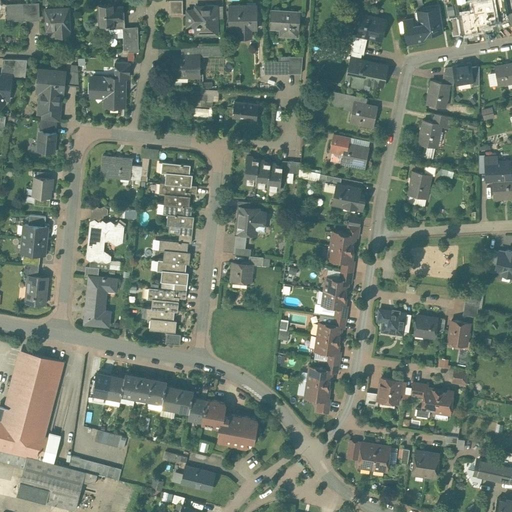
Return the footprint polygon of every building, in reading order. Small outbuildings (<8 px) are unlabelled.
[(182,0),(169,0),(170,13),(183,13),(182,0)] [(492,0),(481,0),(472,2),(475,2),(477,14),(475,14),(476,25),(477,25),(496,22),(492,0)] [(22,3),(8,4),(8,20),(23,19),(22,3)] [(38,3),(27,3),(27,19),(39,19),(38,3)] [(123,5),(115,6),(115,3),(98,4),(99,24),(110,23),(110,28),(124,28),(123,5)] [(217,5),(195,6),(195,9),(187,10),(187,26),(199,26),(199,34),(217,34),(217,5)] [(257,5),(229,5),(229,28),(239,28),(239,33),(250,33),(250,37),(251,37),(251,28),(257,28),(257,5)] [(69,7),(46,8),(47,30),(59,29),(59,35),(70,35),(69,29),(70,29),(69,7)] [(438,7),(418,10),(420,23),(422,34),(442,31),(438,7)] [(299,12),(272,10),(271,28),(289,29),(288,36),(298,36),(299,22),(297,22),(298,17),(299,17),(299,12)] [(475,14),(470,15),(469,12),(462,13),(465,33),(478,31),(477,25),(476,25),(475,14)] [(462,13),(456,14),(456,16),(459,34),(465,33),(462,13)] [(385,19),(361,14),(357,34),(366,36),(381,39),(385,19)] [(456,16),(450,18),(452,35),(459,34),(456,16)] [(412,19),(403,20),(407,43),(423,40),(422,34),(420,23),(413,24),(412,19)] [(137,29),(123,30),(124,45),(138,44),(137,29)] [(357,34),(339,38),(338,41),(350,44),(352,44),(352,43),(353,43),(354,39),(356,37),(365,39),(366,36),(357,34)] [(365,39),(356,37),(354,39),(353,43),(352,43),(352,44),(350,44),(363,47),(365,39)] [(338,41),(336,48),(349,51),(350,44),(338,41)] [(363,47),(350,44),(349,51),(362,53),(363,47)] [(349,51),(336,48),(335,57),(348,59),(348,58),(347,58),(349,51)] [(362,53),(349,51),(347,58),(348,58),(357,60),(357,59),(361,60),(362,53)] [(199,55),(173,55),(173,76),(199,76),(199,55)] [(302,57),(289,56),(289,61),(289,74),(301,74),(302,57)] [(16,58),(3,58),(1,73),(11,75),(14,75),(16,58)] [(361,60),(357,59),(357,60),(353,79),(383,85),(387,65),(361,60)] [(129,61),(115,61),(115,77),(125,77),(129,77),(129,61)] [(279,61),(264,61),(264,74),(289,74),(289,61),(279,61)] [(511,62),(495,66),(496,72),(498,84),(511,81),(511,62)] [(470,63),(453,66),(455,76),(456,83),(472,81),(473,81),(471,67),(470,63)] [(479,65),(471,67),(473,81),(472,81),(473,85),(479,84),(479,65)] [(453,66),(445,67),(444,73),(455,76),(453,66)] [(66,71),(38,68),(38,69),(39,69),(38,79),(39,79),(38,88),(36,88),(36,89),(46,90),(60,91),(60,84),(64,84),(66,71)] [(78,71),(71,70),(69,84),(79,85),(78,71)] [(496,72),(490,72),(488,75),(490,85),(498,84),(496,72)] [(0,105),(1,106),(4,103),(6,91),(10,87),(11,75),(1,73),(0,73),(0,105)] [(455,76),(444,73),(442,82),(449,83),(449,84),(453,85),(455,76)] [(115,77),(92,76),(91,92),(108,92),(107,104),(124,105),(124,91),(122,91),(123,85),(125,85),(125,77),(115,77)] [(442,82),(432,80),(427,103),(445,107),(449,84),(449,83),(442,82)] [(219,90),(201,89),(200,99),(219,101),(219,90)] [(60,91),(46,90),(45,100),(40,99),(39,112),(44,113),(43,119),(57,120),(58,120),(61,91),(60,91)] [(345,93),(333,90),(332,98),(344,101),(344,100),(345,93)] [(358,95),(345,93),(344,100),(353,102),(354,101),(357,102),(358,95)] [(258,103),(234,100),(234,108),(237,109),(236,117),(256,120),(258,103)] [(357,102),(354,101),(353,102),(350,121),(373,126),(377,106),(357,102)] [(482,108),(485,119),(496,116),(493,105),(482,108)] [(194,117),(212,118),(212,108),(194,107),(194,117)] [(447,116),(435,113),(434,122),(441,123),(441,124),(445,125),(447,116)] [(43,119),(40,119),(39,128),(57,130),(57,120),(43,119)] [(423,120),(419,143),(436,147),(441,124),(441,123),(434,122),(423,120)] [(56,132),(39,131),(37,149),(54,151),(56,132)] [(350,136),(337,134),(335,141),(345,143),(345,142),(348,143),(350,136)] [(345,143),(335,141),(333,140),(331,150),(341,152),(341,150),(343,151),(345,143)] [(348,143),(345,142),(345,143),(343,151),(341,162),(365,167),(369,147),(348,143)] [(132,158),(103,155),(101,175),(120,177),(120,175),(130,176),(129,178),(130,178),(131,165),(132,158)] [(254,159),(252,157),(247,156),(247,158),(245,159),(245,162),(246,164),(245,172),(244,173),(245,174),(244,182),(250,182),(251,181),(251,179),(256,180),(255,185),(256,185),(258,159),(254,159)] [(149,157),(143,157),(141,175),(147,176),(149,157)] [(265,162),(263,160),(258,159),(256,185),(261,186),(262,185),(263,182),(267,183),(267,188),(270,163),(265,162)] [(497,161),(485,162),(486,180),(493,180),(492,180),(511,179),(510,160),(497,161)] [(190,164),(162,161),(161,172),(166,172),(165,182),(165,183),(186,185),(191,185),(192,174),(189,173),(190,164)] [(275,163),(270,163),(267,188),(273,189),(274,188),(274,186),(279,186),(278,190),(279,190),(280,183),(282,182),(280,181),(282,166),(277,165),(275,163)] [(437,166),(425,164),(423,173),(431,174),(431,175),(435,175),(437,166)] [(142,166),(131,165),(130,178),(140,179),(142,166)] [(423,173),(413,170),(408,194),(426,198),(431,175),(431,174),(423,173)] [(328,175),(320,173),(318,180),(327,182),(328,175)] [(341,178),(328,175),(327,182),(336,184),(336,183),(340,184),(341,178)] [(50,177),(35,176),(33,195),(50,196),(52,178),(50,177)] [(511,178),(511,179),(492,180),(493,180),(493,198),(511,196),(511,178)] [(186,185),(165,183),(165,182),(160,182),(159,193),(165,194),(164,203),(189,206),(189,205),(191,192),(185,192),(186,185)] [(340,184),(336,183),(336,184),(333,203),(356,208),(358,197),(360,188),(340,184)] [(191,185),(186,185),(185,192),(191,192),(196,193),(197,185),(191,185)] [(189,206),(164,203),(163,213),(168,214),(167,224),(180,225),(193,227),(194,215),(191,215),(192,205),(189,205),(189,206)] [(96,205),(92,207),(91,217),(89,219),(90,220),(95,219),(98,221),(100,220),(100,219),(101,219),(101,220),(102,219),(103,215),(107,213),(108,208),(104,206),(100,208),(96,205)] [(250,207),(239,206),(239,207),(237,232),(256,234),(256,227),(264,227),(265,212),(258,211),(258,208),(250,207)] [(46,216),(30,214),(29,224),(45,225),(46,216)] [(361,217),(349,215),(348,223),(360,225),(361,217)] [(95,219),(90,220),(86,257),(90,260),(94,258),(98,261),(102,259),(106,262),(111,260),(111,255),(107,252),(103,254),(104,241),(108,239),(116,244),(122,241),(124,225),(118,221),(114,223),(110,220),(106,222),(102,219),(101,220),(101,219),(100,219),(100,220),(98,221),(95,219)] [(29,224),(25,223),(23,238),(46,240),(47,226),(29,224)] [(360,225),(348,224),(347,233),(355,234),(355,236),(358,236),(360,225)] [(193,227),(180,225),(179,233),(192,234),(193,227)] [(347,233),(333,231),(331,245),(353,248),(355,236),(355,234),(347,233)] [(192,234),(179,233),(179,241),(188,242),(191,243),(192,234)] [(247,235),(235,234),(233,253),(249,255),(250,255),(251,248),(245,247),(247,235)] [(46,240),(23,238),(22,252),(24,252),(40,253),(44,254),(46,240)] [(179,241),(160,239),(159,249),(164,250),(163,260),(186,262),(186,263),(189,263),(190,251),(187,251),(188,242),(179,241)] [(353,248),(331,245),(329,258),(342,260),(351,262),(351,260),(353,248)] [(499,252),(486,249),(484,267),(496,269),(499,252)] [(511,250),(507,250),(507,252),(500,250),(499,252),(496,269),(503,271),(503,273),(511,275),(511,273),(511,272),(511,250)] [(40,253),(24,252),(23,261),(25,262),(39,263),(40,253)] [(250,255),(249,255),(248,263),(252,263),(251,264),(262,265),(263,256),(250,255)] [(186,262),(163,260),(158,259),(157,270),(162,270),(161,280),(174,282),(187,283),(188,272),(185,271),(186,263),(186,262)] [(351,262),(342,260),(341,269),(353,271),(354,260),(351,260),(351,262)] [(248,263),(234,261),(233,270),(231,271),(231,277),(232,278),(232,279),(250,281),(251,264),(252,263),(248,263)] [(39,263),(25,262),(24,274),(28,275),(29,274),(38,275),(39,263)] [(99,267),(86,266),(85,275),(89,275),(98,276),(99,267)] [(353,271),(341,269),(340,278),(348,279),(348,281),(351,282),(353,271)] [(38,275),(29,274),(28,275),(26,302),(45,304),(48,276),(38,275)] [(98,276),(89,275),(86,308),(88,308),(104,310),(105,293),(103,293),(104,288),(116,289),(117,277),(98,276)] [(340,278),(327,276),(325,290),(346,293),(348,281),(348,279),(340,278)] [(404,281),(396,280),(394,292),(402,293),(404,281)] [(187,283),(174,282),(174,289),(174,290),(186,291),(187,283)] [(174,289),(149,287),(147,298),(152,299),(151,308),(175,310),(174,310),(178,311),(179,297),(173,297),(174,290),(174,289)] [(186,291),(174,290),(173,297),(179,297),(186,298),(186,291)] [(346,293),(325,290),(323,304),(336,306),(344,307),(344,305),(346,293)] [(480,292),(466,290),(465,302),(478,304),(480,292)] [(478,304),(465,302),(463,314),(477,316),(478,304)] [(336,306),(323,304),(321,313),(334,315),(336,306)] [(344,307),(336,306),(334,315),(346,317),(348,306),(344,305),(344,307)] [(151,308),(147,307),(146,318),(150,318),(149,328),(176,331),(177,320),(174,320),(174,310),(175,310),(151,308)] [(104,310),(88,308),(87,313),(85,312),(84,323),(107,325),(108,310),(104,310)] [(386,310),(379,309),(378,320),(383,320),(385,311),(386,311),(386,310)] [(386,311),(385,311),(383,320),(382,323),(383,325),(382,330),(394,332),(395,329),(403,330),(405,313),(394,311),(394,312),(386,311)] [(334,315),(321,313),(320,322),(333,324),(334,315)] [(437,317),(417,314),(415,333),(434,336),(437,317)] [(346,317),(334,315),(333,324),(341,325),(341,327),(345,327),(346,317)] [(288,339),(291,320),(283,319),(280,337),(288,339)] [(470,322),(451,319),(448,341),(466,344),(467,337),(470,336),(470,332),(469,329),(470,322)] [(333,324),(320,322),(318,336),(339,339),(341,327),(341,325),(333,324)] [(181,334),(167,332),(165,342),(180,344),(181,334)] [(339,339),(318,336),(316,349),(329,351),(337,353),(338,351),(339,339)] [(5,425),(0,423),(0,448),(11,451),(27,455),(43,460),(49,436),(45,435),(57,388),(48,385),(55,359),(24,351),(5,425)] [(337,353),(329,351),(327,360),(339,362),(341,351),(338,351),(337,353)] [(339,362),(327,360),(326,368),(332,369),(331,371),(338,372),(339,362)] [(326,368),(310,366),(308,380),(330,383),(331,371),(332,369),(326,368)] [(469,370),(455,368),(453,380),(467,382),(469,370)] [(111,374),(97,371),(93,392),(107,395),(111,374)] [(139,375),(125,373),(125,377),(122,394),(135,396),(139,375)] [(125,377),(111,374),(107,395),(121,398),(122,394),(125,377)] [(153,378),(139,375),(135,396),(149,399),(153,378)] [(401,379),(381,377),(379,392),(378,399),(398,402),(401,379)] [(167,381),(153,378),(149,399),(163,402),(166,385),(167,381)] [(330,383),(308,380),(306,396),(318,398),(327,400),(327,398),(330,383)] [(428,384),(413,381),(411,393),(424,395),(425,387),(427,387),(428,384)] [(166,385),(163,402),(162,405),(176,408),(180,387),(166,385)] [(194,390),(180,387),(176,408),(189,411),(190,411),(192,396),(193,396),(194,390)] [(427,387),(425,387),(424,395),(422,407),(422,408),(430,409),(436,410),(439,389),(427,387)] [(453,391),(439,389),(436,410),(450,412),(453,391)] [(379,392),(367,391),(365,402),(378,404),(378,399),(379,392)] [(193,396),(192,396),(190,411),(189,411),(188,417),(202,420),(206,398),(193,396)] [(218,400),(213,399),(212,399),(206,398),(202,420),(203,420),(203,419),(214,421),(214,423),(215,426),(219,426),(220,426),(221,430),(220,430),(218,438),(219,440),(238,443),(238,444),(246,446),(249,444),(247,441),(252,438),(253,439),(252,440),(253,440),(249,433),(256,428),(257,420),(256,418),(251,417),(250,416),(243,415),(242,415),(230,413),(229,414),(224,413),(226,404),(224,402),(219,401),(218,400)] [(327,400),(318,398),(317,410),(329,412),(331,398),(327,398),(327,400)] [(422,407),(418,406),(416,407),(415,414),(416,415),(427,417),(429,416),(430,409),(422,408),(422,407)] [(98,429),(95,440),(101,442),(104,430),(98,429)] [(109,432),(104,430),(101,442),(106,443),(109,432)] [(115,433),(109,432),(106,443),(112,445),(115,433)] [(121,435),(115,433),(112,445),(118,446),(121,435)] [(127,436),(121,435),(118,446),(124,448),(127,436)] [(458,437),(446,435),(445,447),(457,448),(458,437)] [(350,440),(348,456),(357,458),(359,441),(350,440)] [(370,443),(362,441),(359,466),(360,464),(372,466),(372,468),(376,444),(376,443),(376,444),(370,443)] [(390,446),(382,444),(382,445),(377,444),(376,444),(372,468),(373,468),(373,467),(386,468),(385,470),(386,470),(388,462),(396,463),(397,451),(389,450),(390,446)] [(11,451),(0,448),(0,460),(8,462),(11,451)] [(410,449),(403,448),(401,462),(408,463),(410,449)] [(439,453),(416,450),(412,473),(436,476),(439,453)] [(27,455),(11,451),(8,462),(24,466),(27,455)] [(188,455),(175,452),(173,459),(187,462),(188,455)] [(511,455),(503,454),(501,463),(511,464),(511,455)] [(43,460),(27,455),(24,466),(17,494),(46,502),(47,498),(76,506),(86,471),(84,470),(78,469),(70,467),(43,460)] [(81,457),(71,455),(70,467),(78,469),(81,457)] [(87,459),(81,457),(78,469),(84,470),(87,459)] [(480,458),(476,461),(474,470),(477,474),(483,475),(486,459),(480,458)] [(93,460),(87,459),(84,470),(86,471),(90,472),(93,460)] [(511,464),(501,463),(486,459),(483,475),(511,481),(511,464)] [(98,462),(93,460),(90,472),(95,473),(98,462)] [(104,464),(98,462),(95,473),(101,475),(104,464)] [(110,465),(104,464),(101,475),(107,476),(110,465)] [(116,467),(110,465),(107,476),(113,478),(116,467)] [(215,472),(185,465),(183,474),(181,482),(211,490),(215,472)] [(122,468),(116,467),(113,478),(119,479),(122,468)] [(183,474),(172,471),(169,479),(181,482),(183,474)] [(175,495),(163,491),(161,497),(174,501),(175,495)] [(511,511),(511,500),(497,498),(493,511),(511,511)] [(199,511),(178,503),(173,511),(199,511)]
